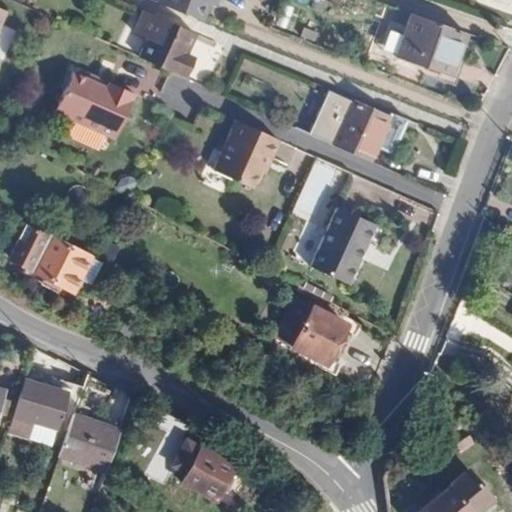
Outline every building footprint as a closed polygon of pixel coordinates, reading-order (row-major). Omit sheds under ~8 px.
[(159,0),(159,3),(198,19),(205,0),(208,0),(214,2),(214,0),(159,0)] [(142,36),(134,55),(169,70),(179,75),(181,71),(183,71),(191,53),(183,49),(190,31),(141,9),(131,31),(142,36)] [(407,10),(393,53),(448,73),(463,30),(407,10)] [(54,111),(112,137),(134,93),(106,80),(104,86),(88,79),(72,72),(54,111)] [(88,79),(104,86),(106,80),(91,73),(88,79)] [(350,101),(330,143),(369,161),(389,117),(350,101)] [(232,119),(209,170),(247,187),(254,171),(260,159),(265,160),(275,140),(232,119)] [(260,159),(254,171),(260,173),(265,160),(260,159)] [(327,203),(300,262),(338,280),(367,220),(327,203)] [(15,262),(75,292),(92,259),(48,237),(40,252),(19,242),(12,255),(15,262)] [(292,297),(281,317),(334,344),(344,324),(292,297)] [(324,364),(334,344),(281,317),(272,337),(324,364)] [(25,377),(15,411),(57,424),(67,391),(25,377)] [(76,413),(64,446),(61,453),(107,470),(121,429),(76,413)] [(188,437),(175,462),(188,469),(183,480),(216,498),(235,463),(188,437)] [(412,511),(487,511),(496,504),(467,469),(412,511)]
